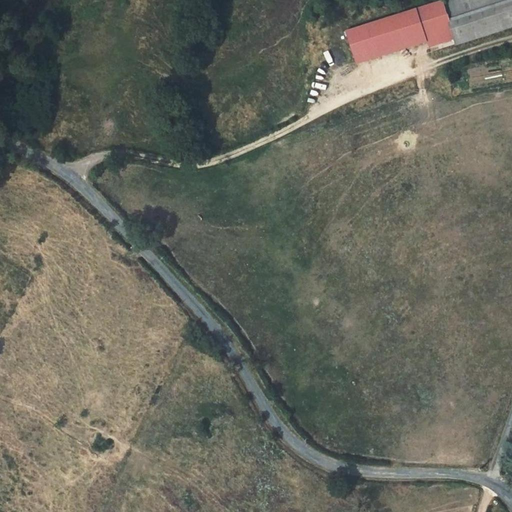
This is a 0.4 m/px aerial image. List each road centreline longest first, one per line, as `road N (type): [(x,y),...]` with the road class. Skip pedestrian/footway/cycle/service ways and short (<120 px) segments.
road 1 (unclassified): [(511,502),(489,481),(342,471),(296,449),(262,413),(211,331),(62,173),(0,144)]
road 2 (unknown): [(511,40),(215,161),(175,166),(95,155),(56,170)]
